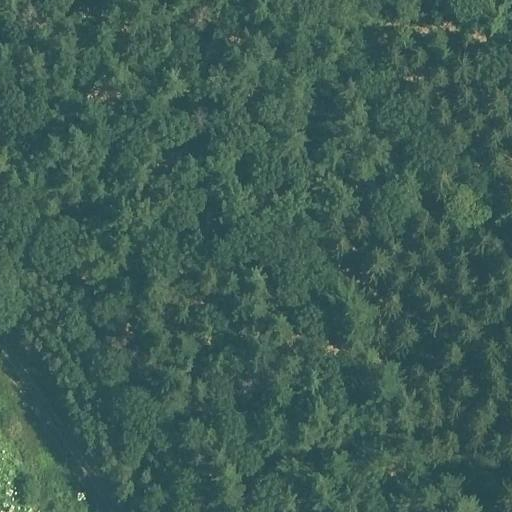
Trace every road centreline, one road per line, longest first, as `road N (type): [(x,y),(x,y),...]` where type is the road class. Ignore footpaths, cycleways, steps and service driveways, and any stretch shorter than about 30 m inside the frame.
road 1 (track): [(511,265),(306,0)]
road 2 (track): [(113,511),(0,342)]
